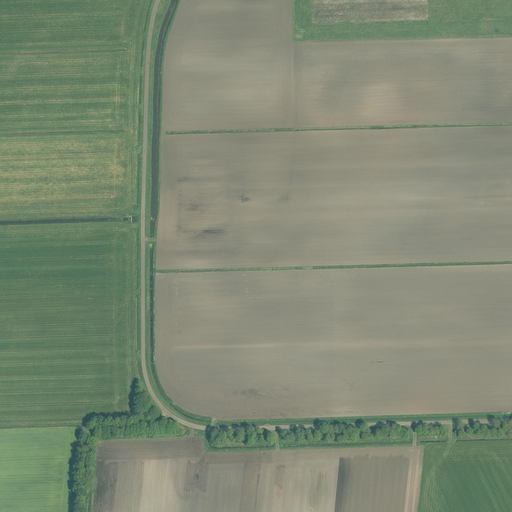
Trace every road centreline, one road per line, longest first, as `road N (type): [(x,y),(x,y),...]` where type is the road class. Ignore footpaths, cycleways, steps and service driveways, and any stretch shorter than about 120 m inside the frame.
road 1 (unclassified): [(511,421),(208,429),(162,409),(147,384),(142,346),(147,60),(158,0)]
road 2 (track): [(162,409),(153,425),(91,433),(82,511)]
